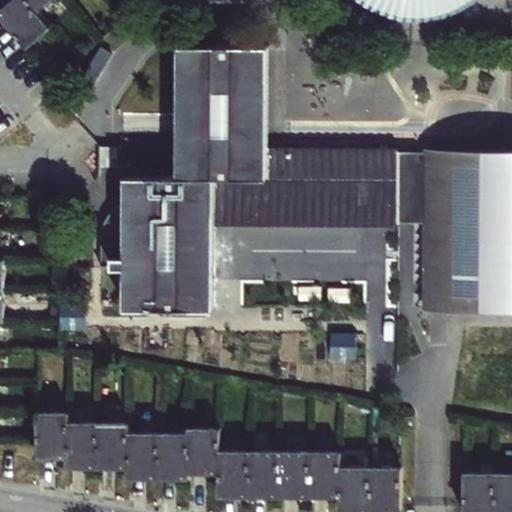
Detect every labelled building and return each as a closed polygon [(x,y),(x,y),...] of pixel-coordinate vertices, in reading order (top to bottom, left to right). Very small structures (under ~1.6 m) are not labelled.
[(15,0),(11,4),(0,12),(0,14),(27,47),(51,26),(38,11),(51,0),(15,0)] [(369,0),(378,6),(396,12),(413,15),(431,14),(447,10),(467,0),(369,0)] [(180,44),(179,132),(179,167),(179,176),(164,176),(149,176),(126,176),(126,202),(126,267),(125,308),(215,308),(216,221),(399,222),(399,151),(269,150),(270,45),(180,44)] [(101,46),(84,79),(95,85),(113,52),(101,46)] [(119,146),(100,146),(100,167),(119,167),(119,146)] [(399,222),(426,222),(426,151),(399,151),(399,222)] [(426,222),(425,306),(511,306),(511,151),(426,151),(426,222)] [(126,267),(126,202),(119,205),(113,209),(109,214),(105,221),(103,225),(102,267),(126,267)] [(403,510),(403,506),(402,466),(372,465),(341,465),(341,450),(311,450),(281,450),(251,449),(219,449),(219,427),(189,427),(189,431),(160,431),(128,431),(128,421),(98,421),(68,421),(68,410),(38,411),(38,441),(38,454),(52,454),(68,454),(68,464),(84,464),(113,464),(129,464),(129,475),(145,475),(173,475),(189,475),(189,470),(202,470),(220,470),(220,493),(236,493),(266,493),(295,493),(325,494),(341,494),(341,509),(356,510),(389,510),(403,510)] [(406,413),(388,410),(385,426),(404,429),(406,413)] [(511,511),(511,471),(495,472),(465,471),(464,507),(464,511),(511,511)]
